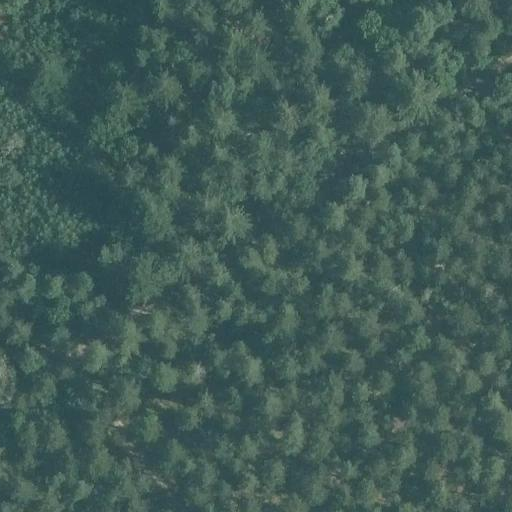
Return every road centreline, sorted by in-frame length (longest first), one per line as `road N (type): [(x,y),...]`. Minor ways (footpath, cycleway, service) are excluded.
road 1 (track): [(63,366),(511,60)]
road 2 (track): [(178,511),(63,366)]
